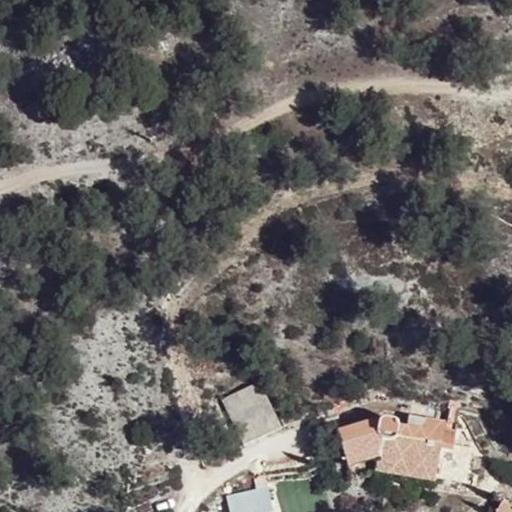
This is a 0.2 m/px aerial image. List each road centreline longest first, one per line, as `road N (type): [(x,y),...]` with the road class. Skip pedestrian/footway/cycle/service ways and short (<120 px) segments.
road 1 (track): [(0,196),(178,162),(281,126),(511,99)]
road 2 (track): [(314,434),(196,477),(177,511)]
